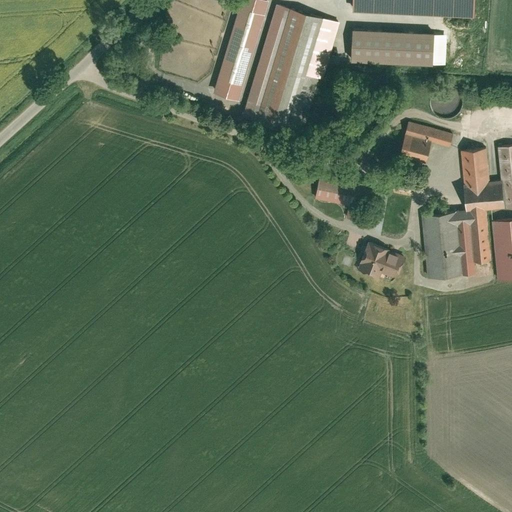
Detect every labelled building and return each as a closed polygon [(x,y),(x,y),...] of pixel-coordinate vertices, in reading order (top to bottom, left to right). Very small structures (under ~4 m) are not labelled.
[(239,0),(213,89),(238,96),(266,0),(239,0)] [(474,0),(353,0),(353,8),(474,13),(474,0)] [(275,1),(241,115),(301,133),(323,59),(334,62),(343,32),(320,25),(323,15),(275,1)] [(434,30),(353,27),(352,59),(432,62),(434,30)] [(452,118),(456,116),(460,112),(462,107),(463,102),(461,97),(458,92),(454,89),(449,87),(444,87),(438,89),(434,92),(431,97),(430,102),(431,107),(433,112),(437,116),(441,118),(446,119),(452,118)] [(408,120),(398,155),(425,162),(431,140),(449,144),(452,132),(408,120)] [(466,210),(424,213),(429,274),(475,271),(474,260),(490,259),(486,208),(511,205),(511,142),(498,144),(501,179),(489,180),(486,147),(461,149),(466,210)] [(319,173),(315,197),(349,204),(346,215),(363,218),(370,183),(319,173)] [(392,179),(381,227),(404,232),(415,184),(392,179)] [(511,216),(492,219),(498,278),(511,277),(511,216)] [(368,238),(357,267),(385,277),(387,271),(398,275),(405,254),(388,248),(389,246),(368,238)]
